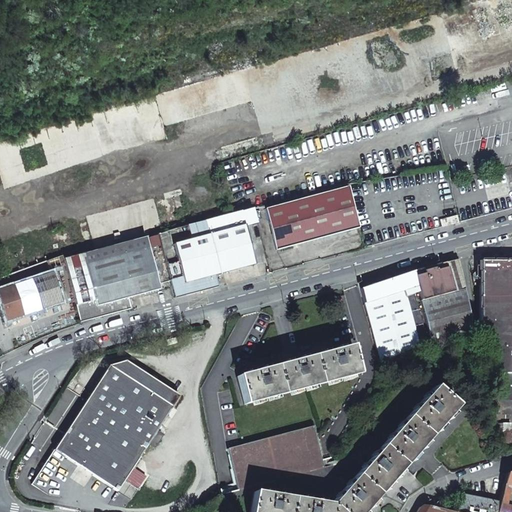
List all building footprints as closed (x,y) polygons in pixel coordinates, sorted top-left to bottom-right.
[(347,187),(264,209),(275,250),(358,228),(347,187)] [(218,274),(253,265),(243,226),(255,222),(251,209),(204,221),(218,274)] [(456,216),(439,220),(441,228),(458,223),(456,216)] [(218,274),(204,221),(186,226),(190,240),(172,245),(181,278),(183,284),(214,275),(218,274)] [(145,237),(63,261),(69,282),(79,322),(130,309),(127,298),(159,290),(145,237)] [(451,293),(419,301),(431,347),(473,345),(457,260),(444,264),(451,293)] [(496,400),(495,434),(511,434),(511,261),(509,262),(478,261),(477,349),(484,349),(484,374),(490,375),(489,400),(496,400)] [(428,268),(412,272),(416,287),(419,301),(451,293),(444,264),(428,268)] [(359,290),(380,362),(426,342),(411,288),(416,287),(412,272),(374,284),(359,290)] [(169,281),(174,299),(217,287),(214,275),(183,284),(181,278),(169,281)] [(26,315),(59,304),(50,276),(43,278),(0,291),(0,311),(4,322),(21,316),(26,315)] [(236,377),(244,405),(357,375),(350,347),(236,377)] [(53,451),(31,484),(47,495),(108,505),(116,492),(123,481),(178,397),(123,362),(108,367),(107,366),(53,451)] [(253,493),(249,511),(362,511),(454,407),(432,388),(330,506),(253,493)] [(227,449),(238,491),(324,468),(313,426),(227,449)] [(511,472),(505,474),(503,484),(510,486),(511,486),(511,472)] [(116,492),(130,501),(137,490),(123,481),(116,492)] [(505,506),(510,486),(503,484),(498,504),(505,506)] [(496,511),(498,504),(460,495),(455,511),(446,511),(422,506),(418,508),(416,511),(496,511)]
